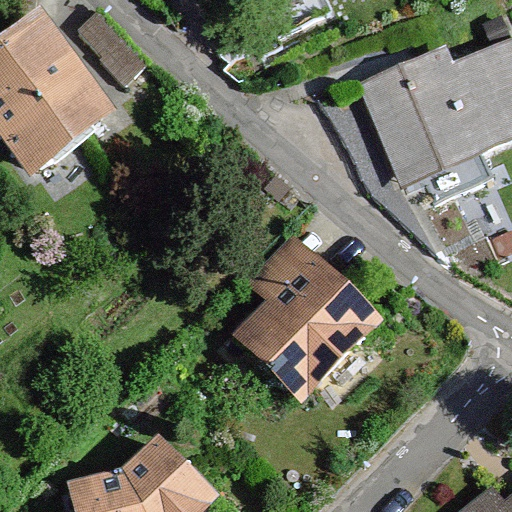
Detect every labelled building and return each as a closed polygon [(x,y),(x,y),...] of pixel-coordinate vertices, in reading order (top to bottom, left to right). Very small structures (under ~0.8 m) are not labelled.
[(34,0),(0,24),(0,151),(19,178),(114,109),(34,0)] [(177,0),(184,15),(216,0),(177,0)] [(511,17),(511,15),(359,79),(403,182),(511,135),(511,17)] [(390,325),(292,234),(213,318),(311,409),(390,325)] [(114,468),(59,476),(67,511),(208,511),(224,499),(159,435),(114,468)] [(511,511),(511,472),(462,511),(511,511)]
